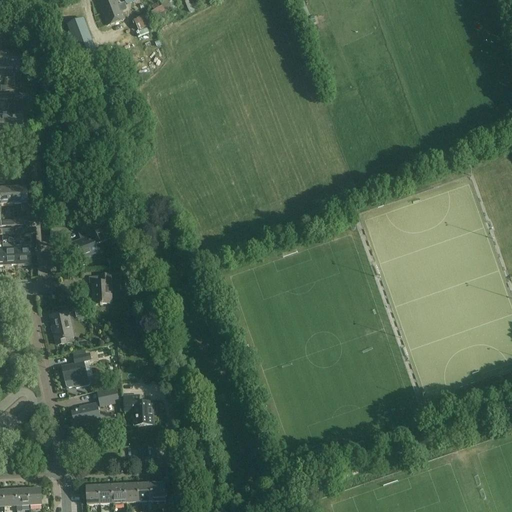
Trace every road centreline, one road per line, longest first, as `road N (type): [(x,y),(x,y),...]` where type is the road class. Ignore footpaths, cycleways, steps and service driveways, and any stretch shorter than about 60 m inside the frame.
road 1 (unclassified): [(296,496),(511,405)]
road 2 (residential): [(64,471),(25,289)]
